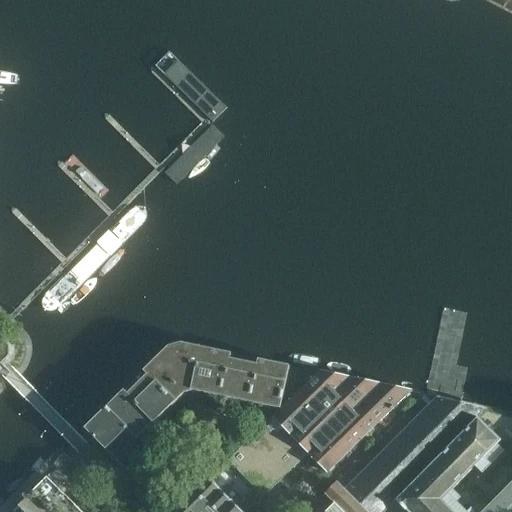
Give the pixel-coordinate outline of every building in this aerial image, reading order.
[(174,43),(157,60),(216,121),(234,103),(174,43)] [(199,121),(149,72),(133,89),(181,138),(199,121)] [(176,142),(128,92),(110,110),(159,160),(176,142)] [(153,169),(105,120),(88,136),(136,185),(153,169)] [(153,184),(145,194),(157,205),(163,201),(169,196),(175,191),(180,185),(186,180),(191,174),(196,169),(201,163),(208,154),(209,151),(211,148),(213,144),(214,141),(215,138),(216,134),(216,130),(216,127),(213,128),(209,129),(206,131),(202,133),(199,135),(196,137),(193,139),(191,142),(179,154),(170,164),(162,174),(153,184)] [(132,190),(84,141),(67,158),(115,208),(132,190)] [(105,219),(57,169),(39,187),(88,236),(105,219)] [(10,202),(12,203),(59,250),(62,251),(64,252),(67,253),(69,253),(72,253),(75,253),(77,253),(78,250),(78,248),(77,245),(77,243),(76,241),(75,238),(74,236),(25,189),(24,188),(23,187),(22,186),(20,185),(18,185),(17,185),(15,185),(13,185),(12,186),(11,187),(9,188),(8,190),(8,191),(7,193),(7,194),(7,196),(8,198),(8,199),(9,201),(10,202)] [(59,266),(10,217),(0,227),(0,240),(41,283),(59,266)] [(62,301),(63,300),(91,273),(123,239),(130,227),(121,219),(109,226),(77,258),(50,288),(49,290),(48,291),(48,293),(47,294),(47,296),(48,297),(48,299),(49,300),(50,301),(52,302),(53,303),(55,303),(56,303),(58,303),(59,303),(61,302),(62,301)] [(151,451),(139,438),(154,423),(155,424),(185,393),(194,391),(281,410),(285,391),(293,393),(300,385),(303,372),(290,369),(290,367),(259,360),(258,365),(231,359),(232,354),(183,344),(169,347),(145,372),(148,375),(129,395),(125,391),(86,429),(129,472),(151,451)] [(328,473),(411,393),(412,393),(412,391),(320,372),(273,418),(328,473)] [(419,416),(438,397),(425,394),(411,408),(419,416)] [(384,511),(397,500),(478,418),(487,408),(438,397),(419,416),(333,502),(335,504),(342,511),(384,511)] [(333,502),(419,416),(411,408),(325,494),(333,502)] [(511,511),(511,459),(497,445),(501,441),(478,418),(397,500),(398,501),(406,509),(409,511),(511,511)] [(277,481),(243,447),(229,461),(263,496),(277,481)] [(82,511),(48,477),(13,511),(82,511)] [(241,511),(210,480),(176,511),(241,511)]
